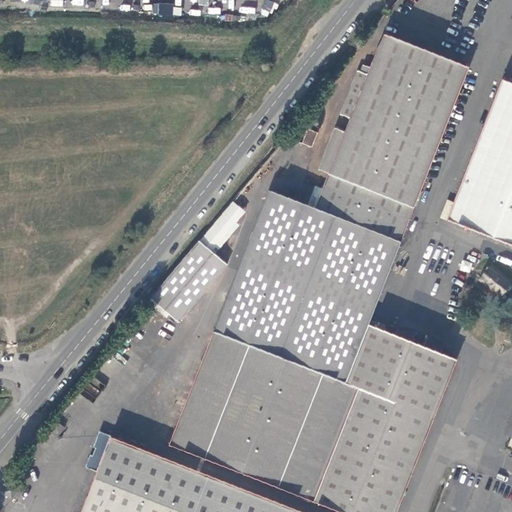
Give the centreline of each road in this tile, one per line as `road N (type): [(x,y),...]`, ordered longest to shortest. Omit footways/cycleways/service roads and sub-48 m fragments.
road 1 (unknown): [(471,55),(400,29),(372,38),(313,150),(268,181),(227,281),(172,360),(105,420)]
road 2 (tertiary): [(354,0),(48,382)]
road 3 (unknown): [(105,420),(319,511)]
